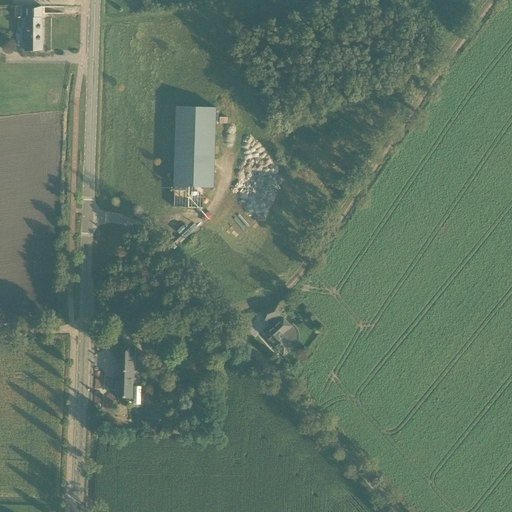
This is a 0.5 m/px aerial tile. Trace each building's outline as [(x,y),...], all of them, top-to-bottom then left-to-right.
[(23,29),(23,43),(25,43),(25,51),(42,51),(42,19),(42,18),(42,6),(24,6),(24,19),(25,19),(25,29),(23,29)] [(212,188),(214,107),(174,106),(171,207),(202,208),(202,188),(212,188)] [(262,312),(265,320),(280,315),(277,307),(262,312)] [(265,335),(283,355),(291,348),(292,350),(295,347),(298,344),(299,340),(300,337),(299,333),(298,330),(296,326),(293,324),(291,326),(283,318),(265,335)] [(116,397),(126,398),(133,398),(133,405),(140,405),(141,387),(133,387),(134,349),(117,348),(116,397)]
